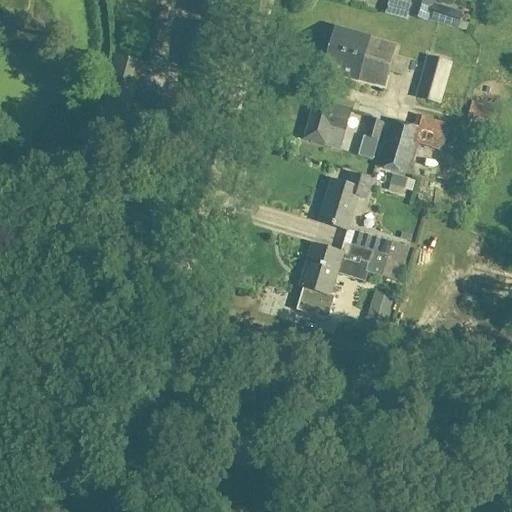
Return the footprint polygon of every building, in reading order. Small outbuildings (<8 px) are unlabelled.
[(223,19),(224,0),(193,0),(192,15),(223,19)] [(426,20),(437,23),(436,24),(456,30),(461,15),(441,9),(442,7),(431,4),(433,1),(431,0),(412,0),(407,14),(426,20)] [(219,29),(189,25),(184,64),(214,68),(219,29)] [(358,79),(384,86),(394,47),(368,40),(369,38),(335,28),(323,71),(357,81),(358,79)] [(115,57),(95,127),(121,134),(140,64),(115,57)] [(438,103),(449,64),(427,58),(416,97),(438,103)] [(338,149),(350,109),(315,98),(303,139),(338,149)] [(408,177),(417,145),(442,152),(449,125),(416,116),(413,127),(388,120),(374,168),(408,177)] [(384,123),(375,121),(369,119),(364,136),(378,141),(384,123)] [(350,173),(346,185),(331,181),(318,222),(346,231),(357,197),(365,200),(371,180),(350,173)] [(422,248),(432,251),(437,230),(427,228),(422,248)] [(365,272),(381,277),(398,282),(409,249),(391,243),(391,242),(354,230),(345,261),(341,260),(343,255),(311,245),(299,287),(303,288),(296,310),(327,320),(334,297),(330,296),(336,273),(362,281),(365,272)] [(381,333),(385,322),(368,317),(365,328),(381,333)]
